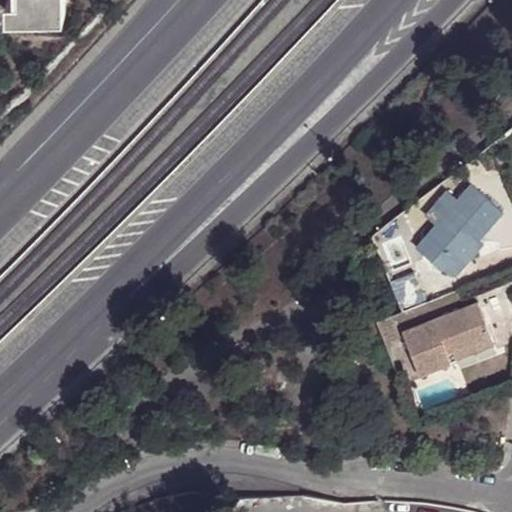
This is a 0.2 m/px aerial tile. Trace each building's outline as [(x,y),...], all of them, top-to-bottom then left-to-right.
[(9,0),(9,13),(66,13),(66,0),(9,0)] [(476,235),(479,237),(503,210),(470,181),(424,232),(455,259),(476,235)] [(476,235),(455,259),(464,267),(486,243),(479,237),(476,235)] [(400,309),(423,298),(412,273),(388,283),(400,309)] [(451,351),(489,336),(475,302),(400,332),(417,375),(450,362),(446,353),(444,347),(448,345),(451,351)] [(493,344),(489,336),(451,351),(454,360),(493,344)]
